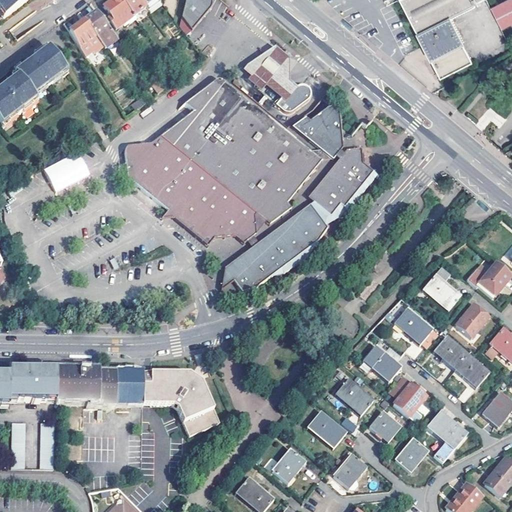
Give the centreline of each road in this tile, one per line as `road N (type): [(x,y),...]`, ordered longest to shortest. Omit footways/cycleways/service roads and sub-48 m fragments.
road 1 (residential): [(394,198),(302,287),(214,331),(146,344),(0,343)]
road 2 (secondary): [(340,51),(449,140)]
